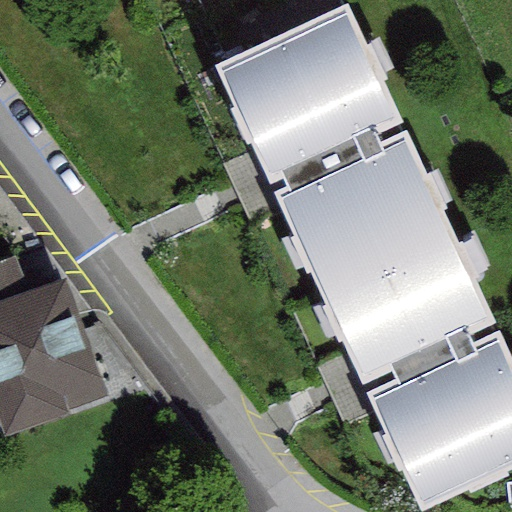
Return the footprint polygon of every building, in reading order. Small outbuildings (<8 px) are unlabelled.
[(350,16),(215,76),(249,155),(272,203),(380,155),(376,145),(403,134),(350,16)] [(403,145),(380,155),(272,203),(276,213),(339,350),(372,414),(416,511),(442,511),(511,478),(511,371),(498,341),(472,350),(469,344),(494,335),(403,145)] [(249,155),(224,166),(251,224),(276,213),(272,203),(249,155)] [(0,266),(0,309),(32,297),(18,259),(0,266)] [(0,309),(0,423),(6,441),(108,405),(66,286),(32,297),(0,309)] [(372,414),(339,350),(314,363),(347,427),(372,414)]
